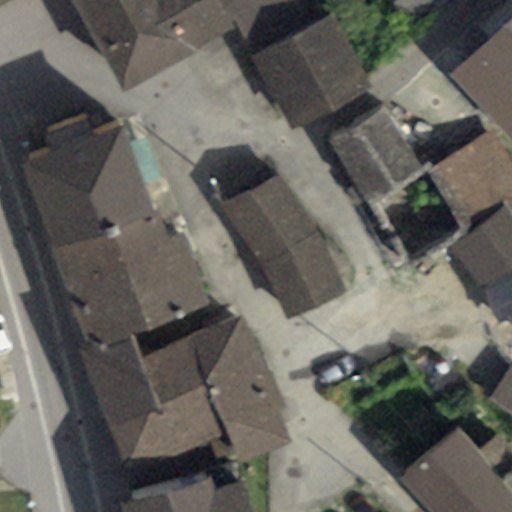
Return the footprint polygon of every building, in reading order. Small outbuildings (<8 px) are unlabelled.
[(75,0),(115,75),(217,22),(206,0),(75,0)] [(511,10),(450,67),(511,135),(511,10)] [(329,16),(253,55),(286,118),(354,65),(329,16)] [(376,108),(325,141),(360,195),(411,162),(376,108)] [(17,157),(41,232),(138,200),(114,126),(17,157)] [(511,182),(487,139),(430,171),(511,312),(511,311),(511,182)] [(271,173),(218,203),(281,314),(334,284),(271,173)] [(138,200),(41,232),(74,333),(194,294),(173,231),(151,238),(138,200)] [(194,294),(74,333),(119,483),(201,462),(274,439),(231,307),(201,317),(194,294)] [(511,365),(490,397),(511,412),(511,365)] [(511,511),(511,499),(452,426),(405,464),(444,511),(511,511)] [(201,462),(119,483),(125,511),(245,511),(236,473),(206,480),(201,462)]
